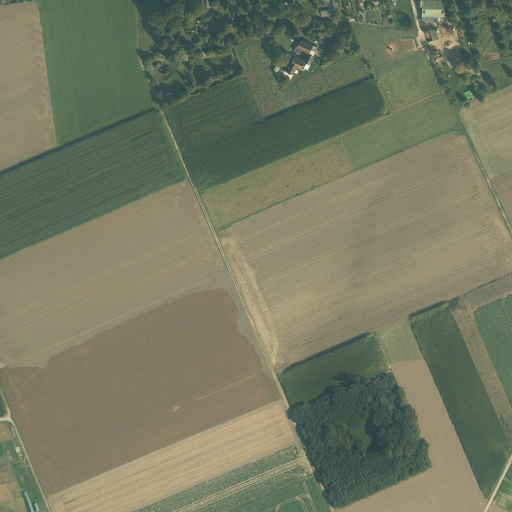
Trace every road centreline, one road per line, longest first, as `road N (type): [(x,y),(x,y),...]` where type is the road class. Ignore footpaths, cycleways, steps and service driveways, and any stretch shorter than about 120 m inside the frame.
road 1 (track): [(332,511),(139,60),(137,0)]
road 2 (track): [(425,45),(511,232)]
